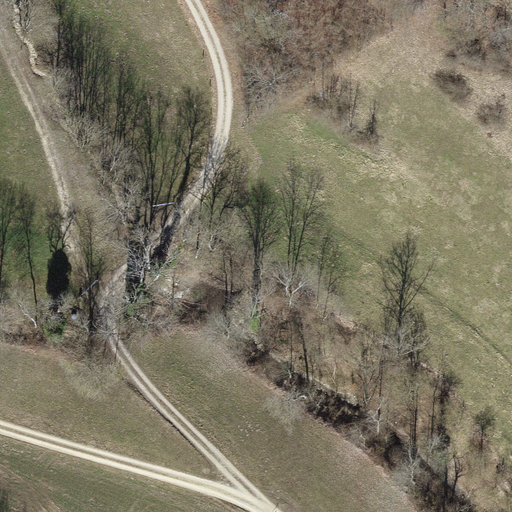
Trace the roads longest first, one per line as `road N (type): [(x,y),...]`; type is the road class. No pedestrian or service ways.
road 1 (track): [(274,511),(128,356),(110,317),(115,282),(185,208),(220,156),(228,99),(203,0)]
road 2 (track): [(110,317),(86,278),(59,146),(0,0)]
road 3 (track): [(265,504),(0,423)]
